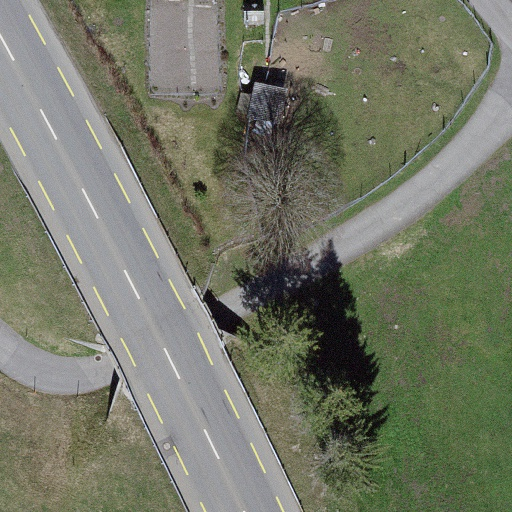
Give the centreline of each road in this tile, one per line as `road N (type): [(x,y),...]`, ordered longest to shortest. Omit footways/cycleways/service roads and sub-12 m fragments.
road 1 (residential): [(511,110),(455,164),(326,252),(114,367),(49,374),(0,346)]
road 2 (secondary): [(0,36),(243,511)]
